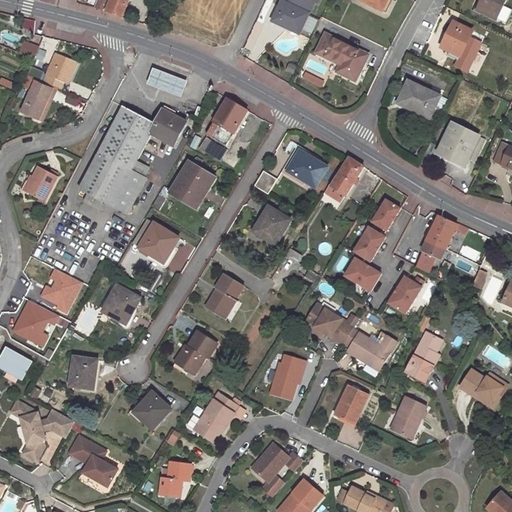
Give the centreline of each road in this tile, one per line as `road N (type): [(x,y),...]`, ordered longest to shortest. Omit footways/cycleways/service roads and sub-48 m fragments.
road 1 (residential): [(132,370),(288,110)]
road 2 (residential): [(203,511),(225,462),(268,424),(415,489)]
road 3 (residential): [(110,28),(112,82),(90,123),(11,151),(0,163)]
road 4 (tertiary): [(288,110),(221,70),(110,28)]
road 5 (tertiary): [(511,232),(437,200),(349,147)]
road 6 (residential): [(424,0),(349,147)]
